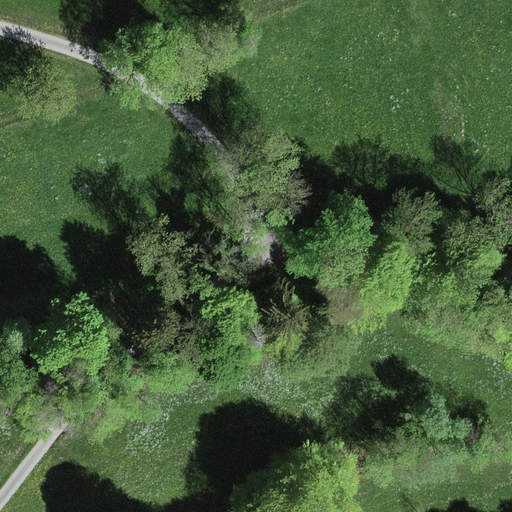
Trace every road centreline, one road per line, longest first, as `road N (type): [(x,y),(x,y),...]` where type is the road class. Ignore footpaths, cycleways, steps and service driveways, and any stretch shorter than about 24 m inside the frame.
road 1 (track): [(0,500),(112,369),(242,262),(255,230),(233,167),(186,117),(103,62),(0,28)]
road 2 (track): [(511,265),(445,252),(293,260),(252,249)]
